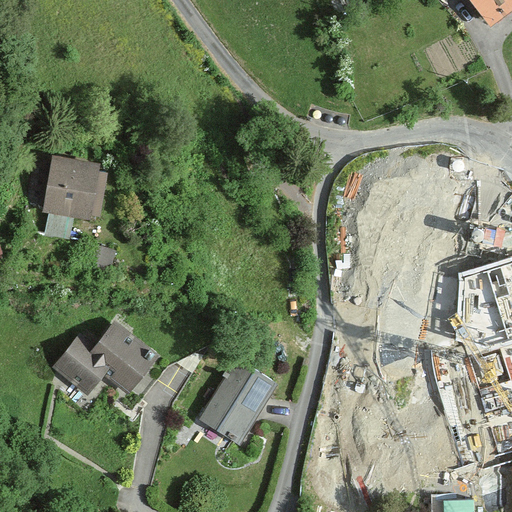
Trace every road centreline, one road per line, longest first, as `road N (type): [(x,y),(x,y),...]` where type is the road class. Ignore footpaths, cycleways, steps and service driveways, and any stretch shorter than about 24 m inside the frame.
road 1 (residential): [(340,146),(318,362),(281,511)]
road 2 (unclassified): [(340,146),(272,116),(180,0)]
road 3 (unclassified): [(511,157),(462,133),(340,146)]
